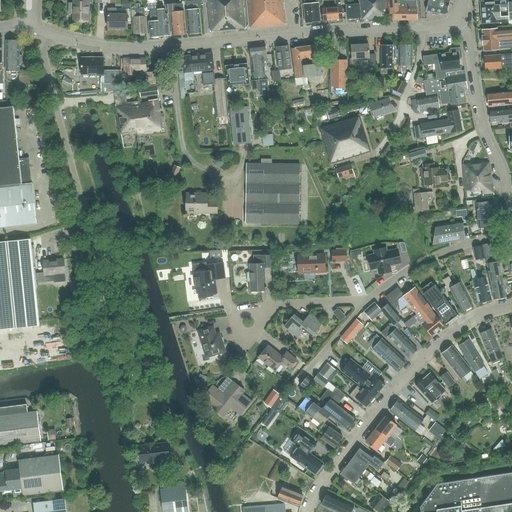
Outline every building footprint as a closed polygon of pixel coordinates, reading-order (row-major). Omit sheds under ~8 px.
[(93,0),(75,0),(74,0),(74,3),(69,3),(69,13),(74,13),(74,20),(88,20),(88,1),(94,1),(93,0)] [(242,0),(207,0),(211,31),(245,28),(242,0)] [(283,0),(247,0),(250,27),(286,24),(283,0)] [(314,0),(314,4),(304,4),(305,22),(320,21),(318,3),(320,3),(319,0),(314,0)] [(342,19),(341,5),(340,0),(334,0),(335,7),(323,8),(324,20),(342,19)] [(360,17),(361,19),(387,17),(385,0),(359,0),(359,3),(360,17)] [(387,0),(388,20),(417,19),(417,5),(416,0),(399,1),(399,0),(387,0)] [(425,0),(428,0),(426,10),(431,11),(432,13),(437,14),(439,13),(445,13),(447,12),(449,0),(425,0)] [(480,2),(481,13),(511,11),(511,2),(508,3),(507,0),(498,0),(499,1),(480,2)] [(360,17),(359,3),(347,5),(347,18),(360,17)] [(172,35),(186,34),(184,11),(176,11),(175,5),(166,5),(167,12),(170,12),(172,35)] [(199,32),(201,32),(199,8),(198,8),(197,6),(187,7),(187,9),(186,9),(188,33),(194,33),(194,34),(198,34),(199,32)] [(116,8),(107,8),(107,28),(127,28),(127,14),(116,14),(116,8)] [(134,34),(145,33),(144,8),(134,8),(135,17),(133,17),(134,34)] [(160,36),(158,9),(150,10),(151,21),(149,21),(150,37),(160,36)] [(165,9),(158,9),(160,36),(170,35),(168,20),(167,14),(166,14),(165,9)] [(511,20),(511,11),(481,13),(481,24),(500,23),(509,23),(509,21),(511,20)] [(511,27),(497,29),(482,30),(482,36),(480,38),(481,43),(483,45),(484,51),(499,50),(499,49),(511,47),(511,27)] [(17,73),(17,71),(19,71),(19,40),(6,40),(6,71),(10,71),(10,73),(12,74),(15,74),(17,73)] [(358,58),(369,58),(369,52),(369,50),(368,44),(351,45),(352,58),(349,58),(349,70),(358,69),(358,58)] [(308,84),(307,77),(321,76),(319,63),(310,65),(309,62),(319,61),(317,45),(292,49),(296,79),(296,86),(308,84)] [(392,45),(381,45),(381,74),(387,74),(387,68),(392,68),(392,45)] [(266,56),(266,46),(250,48),(253,79),(265,78),(263,56),(266,56)] [(289,63),(291,62),(288,46),(276,47),(278,64),(279,64),(279,69),(290,67),(289,63)] [(412,65),(412,46),(398,46),(398,65),(398,71),(406,72),(406,65),(412,65)] [(460,70),(460,67),(459,56),(460,56),(461,54),(461,49),(459,48),(451,49),(450,50),(450,53),(423,56),(424,65),(434,64),(435,71),(436,79),(446,77),(445,73),(456,71),(460,70)] [(212,53),(197,55),(199,71),(201,71),(203,85),(214,84),(216,115),(219,114),(219,118),(227,118),(224,78),(215,79),(213,69),(214,69),(212,53)] [(511,53),(500,55),(484,56),(484,57),(483,59),(483,63),(484,64),(485,69),(511,67),(511,53)] [(184,73),(199,71),(197,55),(182,57),(184,73)] [(103,74),(103,58),(81,58),(81,74),(103,74)] [(146,71),(145,59),(124,59),(125,75),(134,75),(134,71),(146,71)] [(331,88),(347,88),(347,60),(331,60),(331,88)] [(228,86),(249,83),(247,64),(226,66),(228,86)] [(19,81),(32,81),(32,70),(19,71),(19,81)] [(460,75),(460,70),(456,71),(445,73),(446,77),(436,79),(423,81),(424,83),(424,88),(426,95),(440,93),(464,89),(467,88),(466,82),(465,74),(460,75)] [(105,83),(120,83),(120,71),(105,71),(105,83)] [(281,80),(279,71),(272,72),(273,81),(281,80)] [(147,84),(159,83),(159,72),(146,72),(147,84)] [(383,90),(383,77),(376,77),(375,90),(383,90)] [(401,94),(406,83),(398,79),(393,90),(401,94)] [(138,88),(140,96),(157,94),(156,85),(138,88)] [(450,105),(466,103),(465,96),(464,89),(440,93),(440,96),(441,104),(450,103),(450,105)] [(121,135),(138,133),(161,130),(158,99),(148,101),(149,103),(140,104),(128,106),(125,90),(113,91),(121,135)] [(488,96),(486,96),(486,100),(488,100),(489,107),(511,104),(511,91),(487,94),(488,96)] [(437,95),(428,96),(417,98),(420,112),(439,108),(437,95)] [(32,108),(31,99),(15,101),(15,107),(16,110),(32,108)] [(370,105),(373,114),(374,117),(392,111),(388,99),(370,105)] [(230,108),(234,144),(251,143),(247,107),(234,109),(234,105),(230,105),(231,108),(230,108)] [(19,159),(13,106),(7,107),(0,107),(0,226),(36,223),(32,183),(31,183),(28,158),(19,159)] [(327,112),(329,119),(341,116),(338,108),(327,112)] [(491,122),(501,121),(501,123),(511,122),(511,120),(511,109),(490,111),(490,115),(489,115),(489,118),(490,119),(491,122)] [(413,126),(414,130),(416,139),(462,131),(458,110),(447,112),(448,119),(421,124),(421,125),(416,126),(413,126)] [(330,164),(370,151),(359,115),(319,128),(330,164)] [(263,146),(273,145),(272,134),(262,135),(263,146)] [(411,161),(426,156),(425,150),(409,154),(411,161)] [(439,181),(447,180),(446,169),(438,170),(438,168),(433,168),(433,163),(424,164),(424,167),(420,168),(421,178),(424,178),(425,186),(439,184),(439,181)] [(490,163),(463,165),(464,177),(486,175),(487,176),(491,175),(490,163)] [(299,223),(300,164),(246,164),(245,223),(299,223)] [(339,178),(354,173),(351,164),(336,169),(339,178)] [(486,175),(464,177),(465,191),(476,190),(482,190),(483,196),(493,195),(491,175),(487,176),(486,175)] [(427,198),(433,198),(433,192),(414,194),(415,211),(428,210),(427,198)] [(217,213),(217,201),(207,201),(207,194),(187,194),(187,213),(217,213)] [(479,228),(493,226),(490,201),(476,203),(479,228)] [(432,245),(465,239),(462,222),(435,226),(432,245)] [(30,239),(0,241),(0,329),(39,326),(30,239)] [(404,243),(399,243),(401,253),(407,251),(404,243)] [(482,246),(482,248),(483,248),(485,258),(490,282),(502,280),(497,255),(492,256),(489,244),(482,245),(482,246)] [(485,258),(483,248),(482,248),(482,246),(473,247),(475,260),(484,259),(484,258),(485,258)] [(368,256),(371,270),(378,269),(379,275),(389,272),(388,266),(401,264),(398,250),(387,252),(386,248),(376,251),(377,255),(368,256)] [(332,262),(347,261),(346,250),(332,251),(332,262)] [(299,274),(325,273),(324,254),(298,255),(299,274)] [(250,273),(247,273),(248,281),(250,281),(250,291),(265,291),(265,267),(273,267),(272,255),(254,256),(254,264),(249,264),(250,273)] [(45,274),(46,282),(65,280),(64,273),(65,273),(64,259),(43,261),(44,272),(44,275),(45,274)] [(206,262),(193,264),(194,273),(196,288),(198,288),(199,297),(212,296),(212,294),(217,293),(215,279),(225,278),(223,263),(206,265),(206,262)] [(462,312),(473,306),(460,283),(453,286),(448,277),(442,281),(448,291),(450,290),(462,312)] [(491,301),(485,278),(472,281),(474,289),(475,288),(479,304),(481,304),(483,305),(485,304),(486,303),(491,301)] [(505,298),(502,280),(490,282),(493,300),(505,298)] [(408,304),(420,319),(431,311),(431,310),(415,288),(414,288),(409,281),(413,286),(398,298),(399,311),(400,311),(400,310),(408,304)] [(458,316),(435,285),(423,294),(446,325),(458,316)] [(392,292),(385,297),(393,309),(396,307),(396,297),(392,292)] [(381,310),(375,302),(364,312),(372,320),(381,311),(382,311),(381,310)] [(387,305),(381,310),(382,311),(381,311),(391,323),(387,327),(392,332),(388,336),(408,358),(417,350),(398,330),(401,327),(398,322),(400,320),(387,305)] [(431,311),(420,319),(418,321),(431,337),(443,326),(431,311)] [(300,320),(293,314),(284,326),(298,338),(304,330),(312,336),(322,323),(310,313),(305,318),(303,317),(300,320)] [(356,320),(346,331),(352,337),(362,326),(356,320)] [(213,325),(197,330),(206,358),(226,352),(220,332),(216,333),(213,325)] [(499,359),(502,358),(490,329),(479,334),(491,362),(492,364),(500,361),(499,359)] [(405,361),(382,340),(376,346),(373,349),(396,371),(405,361)] [(484,366),(476,353),(468,340),(458,347),(474,372),(475,372),(480,379),(489,373),(484,366)] [(282,357),(268,346),(258,357),(275,371),(282,363),(289,369),(297,360),(287,352),(282,357)] [(460,379),(470,371),(451,346),(441,354),(460,379)] [(340,370),(361,387),(363,385),(376,396),(385,385),(373,376),(370,380),(368,379),(371,375),(350,358),(340,370)] [(327,379),(335,370),(327,363),(319,373),(327,379)] [(500,377),(497,369),(492,371),(495,379),(500,377)] [(448,388),(455,383),(446,372),(440,377),(448,388)] [(318,373),(313,379),(324,387),(328,390),(320,400),(327,405),(323,410),(330,416),(348,430),(356,419),(338,404),(345,395),(336,388),(328,382),(329,381),(318,373)] [(417,384),(415,386),(431,403),(445,390),(430,373),(423,379),(421,380),(419,380),(417,383),(417,384)] [(200,374),(196,382),(205,385),(208,378),(200,374)] [(238,391),(240,388),(233,382),(219,400),(229,408),(230,407),(239,414),(250,402),(238,391)] [(367,406),(376,396),(363,385),(361,387),(360,388),(357,385),(349,395),(356,401),(358,399),(367,406)] [(210,402),(219,391),(213,386),(204,397),(210,402)] [(273,390),(263,403),(271,409),(272,407),(281,395),(273,390)] [(290,402),(281,395),(272,407),(281,414),(284,411),(283,410),(286,405),(287,405),(290,402)] [(305,398),(298,407),(306,413),(312,417),(322,426),(319,430),(324,433),(321,438),(334,447),(342,436),(329,427),(324,424),(330,416),(323,410),(319,408),(314,403),(312,405),(305,398)] [(508,406),(505,398),(498,402),(501,409),(502,409),(504,413),(510,410),(508,406)] [(426,429),(421,424),(423,421),(398,401),(390,411),(415,431),(421,436),(426,429)] [(27,404),(0,407),(0,445),(41,441),(37,411),(28,412),(27,404)] [(435,422),(439,417),(430,409),(426,413),(435,422)] [(386,417),(379,426),(376,430),(393,443),(397,446),(402,440),(398,437),(395,440),(389,435),(390,434),(397,426),(386,417)] [(74,426),(73,418),(66,419),(66,427),(74,426)] [(264,418),(261,423),(267,428),(270,423),(264,418)] [(443,429),(435,423),(431,429),(439,435),(438,436),(440,437),(446,430),(444,428),(443,429)] [(56,438),(54,429),(47,429),(48,439),(56,438)] [(393,443),(376,430),(372,434),(366,442),(377,451),(384,443),(384,442),(391,447),(393,443)] [(292,441),(284,452),(290,456),(298,462),(297,463),(304,468),(304,469),(305,467),(315,474),(316,472),(318,473),(322,466),(321,465),(323,463),(310,454),(316,445),(304,436),(298,432),(292,441)] [(493,444),(497,450),(510,441),(507,436),(493,444)] [(160,461),(170,459),(168,442),(155,443),(155,442),(145,443),(145,445),(138,446),(140,464),(146,463),(146,464),(160,463),(160,461)] [(361,449),(354,457),(367,467),(369,464),(378,470),(384,463),(381,461),(382,461),(375,456),(373,458),(361,449)] [(64,490),(59,454),(19,460),(21,472),(1,474),(1,473),(0,473),(0,491),(13,489),(14,496),(64,490)] [(427,458),(422,454),(417,460),(422,464),(427,458)] [(397,471),(402,465),(390,456),(386,462),(397,471)] [(354,457),(348,466),(360,476),(362,474),(367,478),(371,473),(365,469),(367,467),(354,457)] [(358,478),(360,476),(348,466),(341,475),(357,487),(362,481),(358,478)] [(390,476),(384,471),(380,476),(386,481),(390,476)] [(511,511),(511,471),(437,483),(419,507),(420,511),(511,511)] [(377,487),(381,482),(374,476),(371,481),(370,482),(377,487)] [(408,482),(404,478),(397,487),(401,491),(408,482)] [(176,483),(176,487),(160,489),(163,511),(188,511),(184,482),(176,483)] [(298,507),(303,495),(282,487),(278,499),(298,507)] [(327,493),(321,504),(322,504),(330,508),(329,508),(337,511),(338,511),(350,511),(351,511),(353,511),(355,511),(358,509),(357,508),(327,493)] [(383,511),(391,502),(379,493),(369,506),(379,511),(383,511)] [(33,502),(34,511),(66,511),(65,498),(33,502)]
